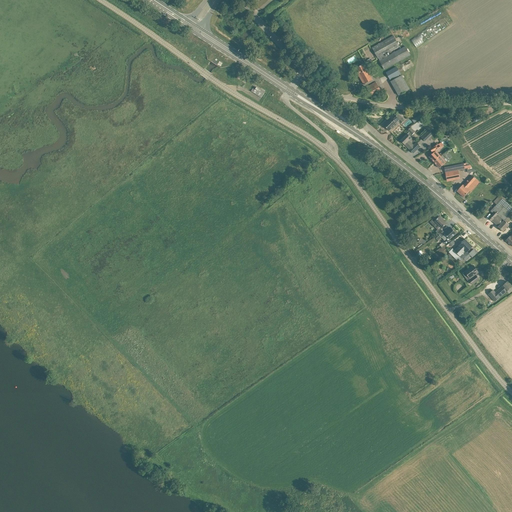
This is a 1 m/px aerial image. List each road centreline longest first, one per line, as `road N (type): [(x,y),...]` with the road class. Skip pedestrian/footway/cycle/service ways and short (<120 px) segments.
road 1 (unclassified): [(511,392),(331,154)]
road 2 (unclassified): [(331,154),(100,0)]
road 3 (primary): [(511,261),(424,181),(327,114)]
road 4 (unclassified): [(511,102),(417,107),(341,97)]
road 5 (residential): [(432,175),(341,97)]
